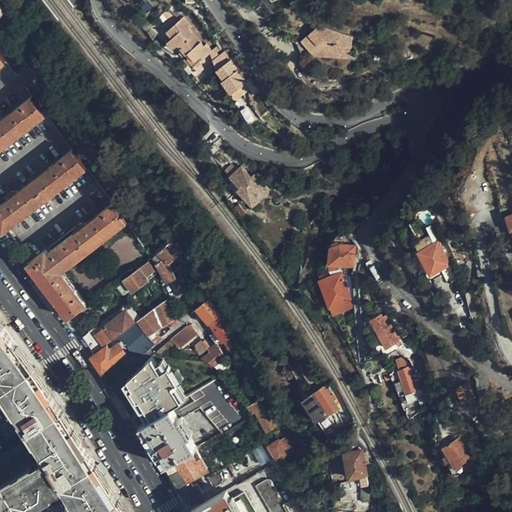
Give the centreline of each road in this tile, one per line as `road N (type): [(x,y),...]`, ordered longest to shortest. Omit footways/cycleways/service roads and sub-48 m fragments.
road 1 (residential): [(96,0),(117,32),(258,151),(314,155),(360,130),(415,115)]
road 2 (residential): [(415,115),(411,162),(377,209),(373,246),(407,297),(511,383)]
road 3 (tertiary): [(171,511),(0,258)]
road 4 (residential): [(212,0),(280,101),(301,115),(348,119),(414,91),(427,103),(415,115)]
road 5 (tertiary): [(0,291),(86,409),(146,511)]
road 6 (residential): [(511,352),(481,227),(481,218),(494,213),(511,247)]
